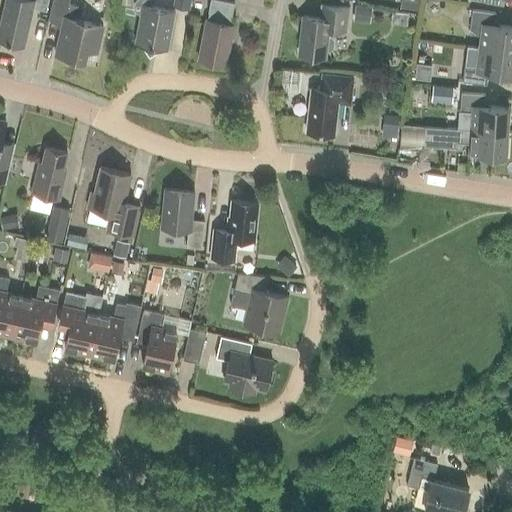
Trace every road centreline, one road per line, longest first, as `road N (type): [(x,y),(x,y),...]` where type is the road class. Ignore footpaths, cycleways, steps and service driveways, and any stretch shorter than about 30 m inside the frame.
road 1 (residential): [(121,388),(243,418),(277,411),(306,359),(317,315),(309,279)]
road 2 (residential): [(511,197),(270,164)]
road 3 (residential): [(109,124),(120,98),(139,85),(234,92),(261,107)]
road 4 (residential): [(270,164),(149,145),(109,124)]
road 5 (residential): [(0,360),(121,388)]
